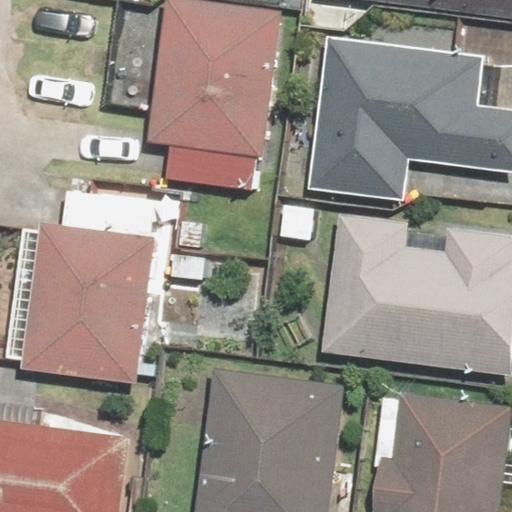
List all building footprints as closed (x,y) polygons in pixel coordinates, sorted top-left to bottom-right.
[(167,138),(162,182),(259,192),(264,149),(279,6),(219,0),(161,0),(146,136),(167,138)] [(511,0),(320,0),(320,3),(511,20),(511,0)] [(511,161),(511,106),(480,105),(483,50),(321,42),(313,192),(408,196),(410,157),(511,161)] [(65,188),(60,223),(40,220),(19,372),(135,388),(153,260),(161,201),(65,188)] [(511,237),(447,227),(442,257),(406,252),(411,222),(347,212),(326,346),(511,375),(511,237)] [(214,364),(193,511),(324,511),(342,381),(214,364)] [(497,511),(511,409),(382,393),(367,511),(497,511)] [(118,511),(128,437),(0,421),(0,511),(118,511)]
